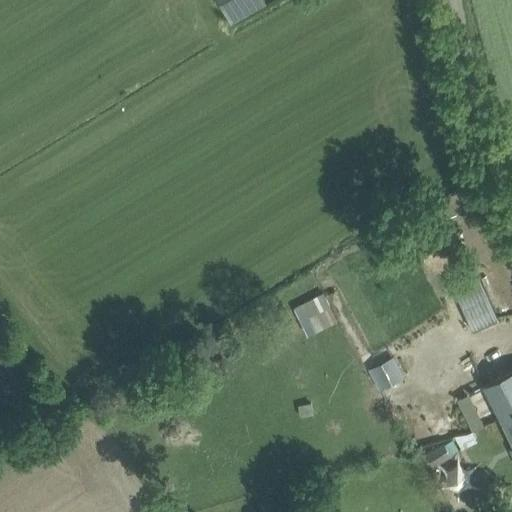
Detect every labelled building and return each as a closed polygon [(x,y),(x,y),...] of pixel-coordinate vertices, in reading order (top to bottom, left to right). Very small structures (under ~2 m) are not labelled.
[(454,287),(472,329),(498,318),(479,276),(454,287)] [(295,311),(308,335),(338,318),(324,295),(295,311)] [(370,368),(380,389),(405,377),(394,356),(370,368)] [(511,370),(485,384),(502,417),(511,411),(511,370)] [(457,399),(472,430),(485,424),(469,393),(457,399)] [(511,411),(502,417),(511,436),(511,411)] [(443,439),(423,446),(428,462),(449,455),(443,439)] [(330,478),(318,481),(321,499),(334,496),(330,478)]
